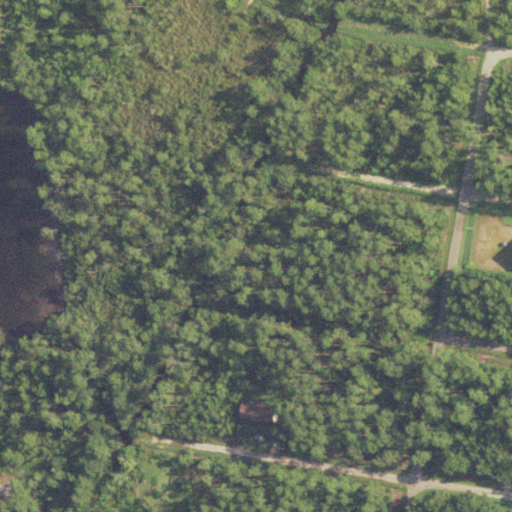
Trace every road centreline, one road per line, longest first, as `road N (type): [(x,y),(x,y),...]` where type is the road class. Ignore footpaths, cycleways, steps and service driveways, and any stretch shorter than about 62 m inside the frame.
road 1 (residential): [(177,444),(511,496)]
road 2 (residential): [(207,302),(511,346)]
road 3 (residential): [(248,0),(136,237)]
road 4 (residential): [(278,167),(511,204)]
road 5 (residential): [(412,511),(442,335)]
road 6 (residential): [(342,30),(511,55)]
road 7 (residential): [(465,197),(490,52)]
road 8 (residential): [(465,197),(442,335)]
